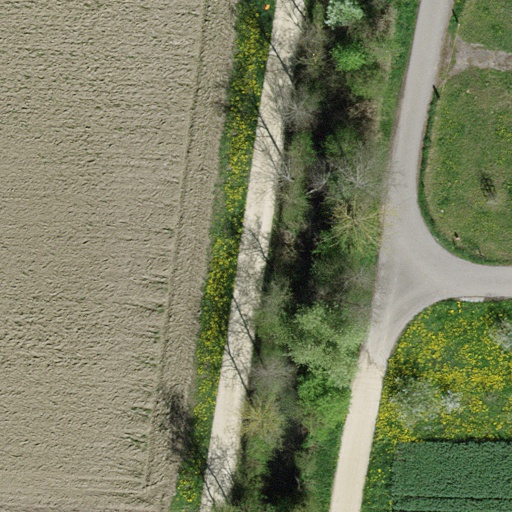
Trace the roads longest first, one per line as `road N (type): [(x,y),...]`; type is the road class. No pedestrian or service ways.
road 1 (track): [(210,511),(295,0)]
road 2 (track): [(432,0),(387,293)]
road 3 (track): [(387,293),(347,511)]
road 4 (track): [(511,287),(387,293)]
